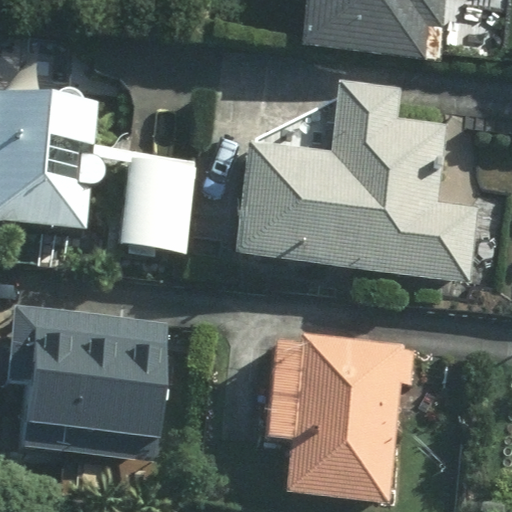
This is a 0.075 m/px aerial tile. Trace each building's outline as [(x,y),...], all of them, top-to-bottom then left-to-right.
[(306,0),(304,54),(438,62),(441,0),(306,0)] [(239,152),(230,268),(466,285),(472,207),(435,204),(440,133),(396,130),(398,100),(333,95),(329,159),(239,152)] [(0,235),(85,239),(90,111),(0,107),(0,235)] [(191,163),(122,157),(113,250),(182,257),(191,163)] [(163,333),(20,327),(15,458),(157,464),(163,333)] [(408,385),(409,347),(291,343),(291,362),(255,361),(252,445),(284,446),(282,508),(385,511),(389,384),(408,385)]
